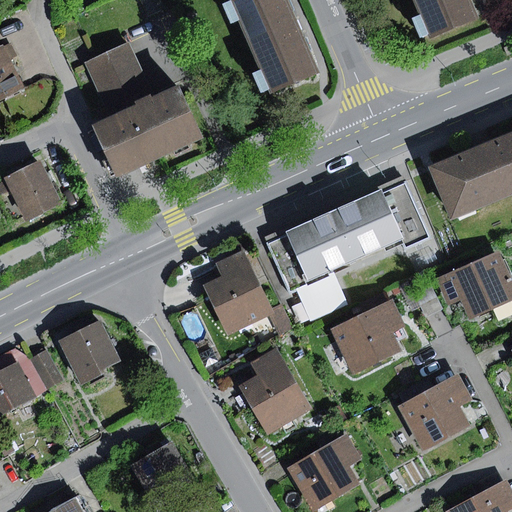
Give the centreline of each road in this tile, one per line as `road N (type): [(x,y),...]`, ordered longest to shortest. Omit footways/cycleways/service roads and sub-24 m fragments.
road 1 (secondary): [(380,137),(130,253)]
road 2 (residential): [(193,400),(1,511)]
road 3 (residential): [(130,253),(68,122),(0,157)]
road 4 (residential): [(120,258),(193,400)]
road 5 (residential): [(323,0),(380,137)]
road 6 (secondary): [(511,83),(380,137)]
road 7 (secondary): [(120,258),(0,316)]
road 8 (residential): [(193,400),(256,511)]
road 9 (residential): [(511,453),(399,511)]
road 10 (residential): [(511,449),(456,341)]
